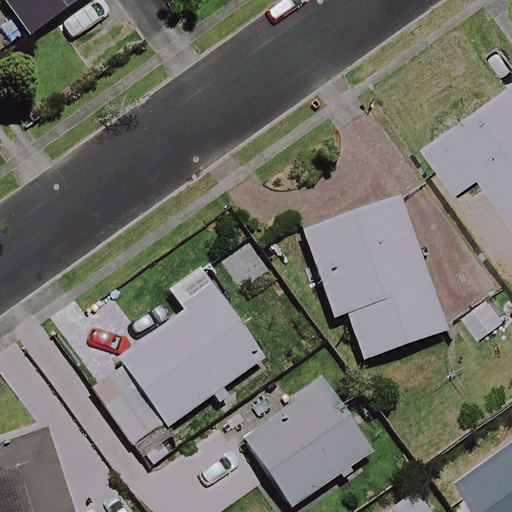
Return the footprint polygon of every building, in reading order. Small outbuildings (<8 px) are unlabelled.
[(78,0),(3,0),(31,36),(78,0)] [(511,86),(425,148),(458,194),(482,176),(511,218),(511,86)] [(300,236),(329,317),(333,327),(340,325),(355,367),(441,336),(393,202),(300,236)] [(261,357),(209,290),(114,365),(166,432),(261,357)] [(281,511),(366,461),(316,379),(232,431),(281,511)] [(68,511),(42,433),(0,447),(0,511),(68,511)] [(511,511),(511,475),(497,455),(447,491),(461,511),(511,511)] [(423,511),(413,497),(391,511),(423,511)]
